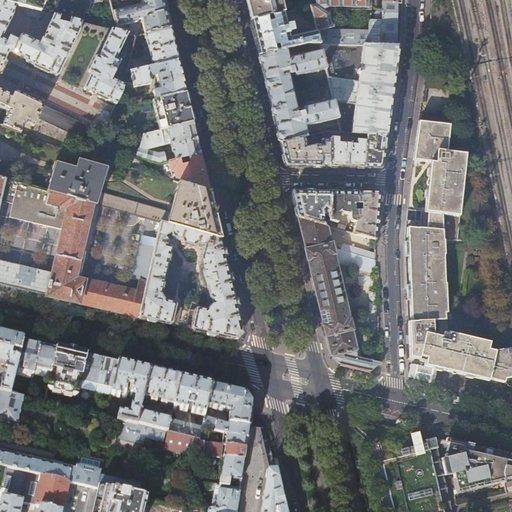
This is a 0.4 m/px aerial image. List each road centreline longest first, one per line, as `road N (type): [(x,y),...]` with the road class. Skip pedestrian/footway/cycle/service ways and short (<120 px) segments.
road 1 (tertiary): [(179,0),(271,373)]
road 2 (secondary): [(0,310),(271,373)]
road 3 (residential): [(395,402),(394,180)]
road 4 (tertiary): [(321,385),(271,177)]
road 5 (tertiary): [(271,177),(228,0)]
road 6 (residential): [(394,180),(416,0)]
road 7 (tertiary): [(271,373),(303,511)]
road 8 (tertiary): [(351,511),(321,385)]
road 9 (residential): [(271,177),(394,180)]
road 10 (secondary): [(395,402),(511,429)]
